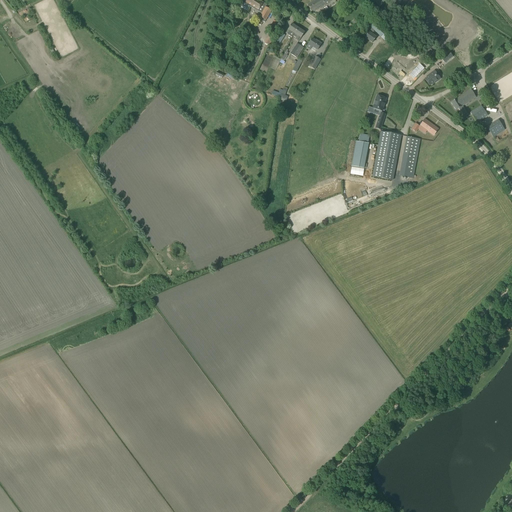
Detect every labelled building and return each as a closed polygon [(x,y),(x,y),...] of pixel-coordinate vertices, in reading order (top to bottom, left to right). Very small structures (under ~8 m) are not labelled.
[(240,0),(240,1),(261,13),(257,19),(255,22),(261,25),(263,22),(264,22),(271,11),(265,7),(267,5),(263,3),(258,0),(240,0)] [(314,0),(307,5),(312,13),(332,0),(314,0)] [(269,30),(274,33),(280,23),(274,20),(269,30)] [(293,36),(294,34),(298,28),(292,24),(285,33),(292,38),(293,36)] [(294,34),(293,36),(296,38),(295,39),(298,42),(305,32),(298,28),(294,34)] [(369,32),(365,38),(372,43),(376,37),(372,34),(369,32)] [(265,43),(270,45),(274,36),(269,33),(265,43)] [(275,41),(279,43),(280,44),(285,36),(281,33),(275,41)] [(306,47),(310,50),(312,47),(317,50),(321,44),(316,40),(315,41),(312,38),(306,47)] [(290,54),(297,58),(304,48),(297,44),(290,54)] [(444,63),(452,57),(449,52),(441,58),(444,63)] [(309,67),(315,70),(321,60),(315,56),(309,67)] [(292,70),(296,72),(302,61),(298,59),(292,70)] [(420,63),(410,74),(414,78),(425,67),(420,63)] [(440,79),(434,71),(429,75),(429,76),(424,79),(429,86),(433,82),(434,83),(440,79)] [(281,94),(280,98),(279,100),(286,102),(288,97),(285,95),(287,91),(286,91),(287,89),(283,88),(281,94)] [(470,90),(451,103),(455,110),(458,108),(460,112),(464,109),(462,106),(475,97),(470,90)] [(382,111),(386,98),(377,95),(373,108),(382,111)] [(471,112),(477,122),(478,122),(481,120),(487,116),(481,106),(471,112)] [(380,130),(385,114),(380,113),(375,128),(380,130)] [(420,126),(433,136),(438,129),(424,120),(420,126)] [(504,130),(498,121),(487,128),(493,137),(504,130)] [(411,129),(416,132),(420,127),(416,124),(411,129)] [(372,177),(392,180),(401,136),(380,132),(372,177)] [(356,142),(351,167),(363,169),(368,144),(369,136),(360,134),(358,142),(356,142)] [(405,154),(401,177),(409,178),(410,173),(414,174),(420,139),(407,137),(403,154),(405,154)]
